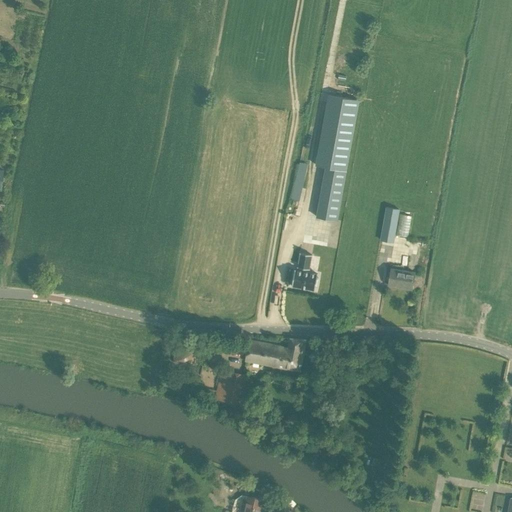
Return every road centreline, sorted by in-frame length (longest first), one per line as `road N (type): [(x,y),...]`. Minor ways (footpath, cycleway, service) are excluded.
road 1 (unclassified): [(0,292),(217,331),(448,336),(511,353)]
road 2 (track): [(257,329),(317,0)]
